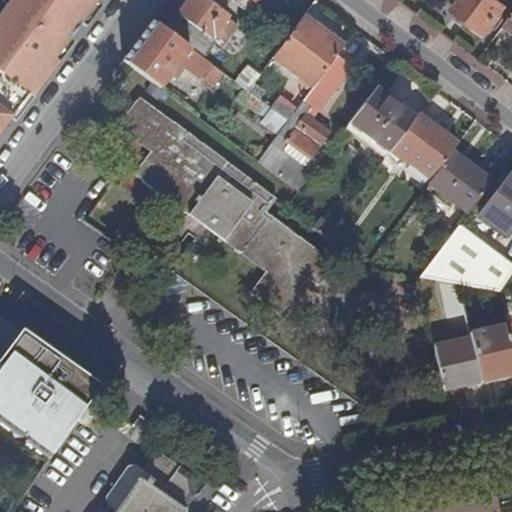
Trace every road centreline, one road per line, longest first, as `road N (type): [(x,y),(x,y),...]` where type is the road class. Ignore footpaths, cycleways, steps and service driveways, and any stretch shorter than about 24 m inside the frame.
road 1 (residential): [(0,268),(295,477),(511,429)]
road 2 (secondary): [(142,0),(0,188)]
road 3 (residential): [(511,117),(356,0)]
